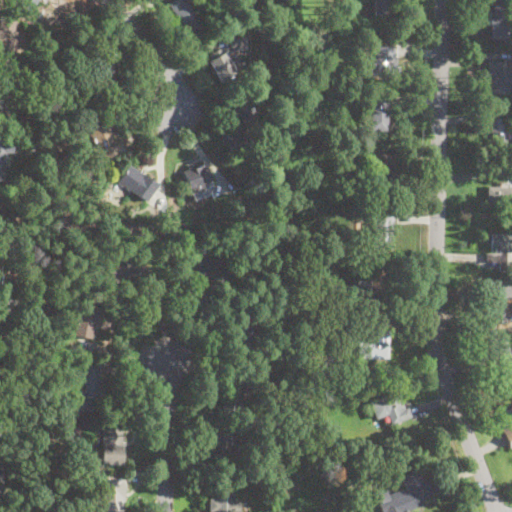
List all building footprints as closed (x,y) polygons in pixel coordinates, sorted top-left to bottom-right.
[(36,0),(26,14),(11,2),(12,0),(36,0)] [(178,23),(162,3),(165,0),(186,0),(194,10),(178,23)] [(393,0),(393,15),(374,15),(374,0),(393,0)] [(509,0),(509,37),(491,37),(491,0),(509,0)] [(224,17),(214,22),(208,10),(218,5),(224,17)] [(70,29),(66,21),(73,18),(76,26),(70,29)] [(18,23),(17,31),(19,32),(11,68),(0,65),(0,23),(1,19),(18,23)] [(236,73),(219,82),(208,61),(225,52),(230,47),(227,32),(243,29),(247,48),(231,52),(226,55),(236,73)] [(105,59),(84,54),(87,38),(108,42),(105,59)] [(395,74),(362,73),(363,56),(374,56),(375,46),(396,47),(395,74)] [(511,65),(511,87),(509,87),(509,93),(489,93),(490,77),(489,77),(489,59),(506,60),(506,65),(511,65)] [(117,81),(113,99),(89,94),(90,88),(94,88),(95,80),(92,79),(96,61),(117,65),(114,80),(117,81)] [(14,84),(14,93),(11,93),(10,113),(22,113),(21,126),(0,124),(0,82),(11,83),(11,84),(14,84)] [(387,130),(370,130),(371,95),(389,96),(387,130)] [(248,115),(248,106),(257,106),(257,115),(248,115)] [(511,145),(511,150),(490,150),(490,118),(511,117),(511,145)] [(248,123),(238,152),(223,146),(233,118),(248,123)] [(113,135),(116,134),(123,149),(100,159),(88,130),(108,122),(113,135)] [(0,179),(5,179),(6,151),(12,152),(13,139),(0,138),(0,179)] [(390,188),(371,188),(372,182),(369,182),(369,161),(389,161),(389,172),(391,172),(390,188)] [(146,201),(118,182),(130,165),(158,184),(146,201)] [(189,190),(183,172),(205,165),(211,183),(189,190)] [(511,186),(511,204),(486,204),(487,185),(511,186)] [(9,222),(16,222),(15,233),(8,233),(8,234),(0,234),(0,195),(9,196),(9,222)] [(47,196),(47,208),(30,208),(30,196),(47,196)] [(358,214),(348,214),(348,206),(357,206),(358,214)] [(394,230),(391,230),(391,248),(371,248),(371,220),(375,221),(375,211),(394,212),(394,230)] [(511,234),(511,253),(507,253),(506,263),(505,263),(505,270),(499,270),(499,262),(485,262),(485,254),(500,254),(500,252),(490,252),(490,242),(487,242),(487,234),(491,234),(511,234)] [(218,278),(191,273),(194,256),(221,261),(218,278)] [(125,258),(125,261),(143,263),(141,282),(124,280),(124,283),(107,281),(109,260),(118,261),(119,257),(125,258)] [(388,269),(388,303),(368,303),(368,297),(359,297),(359,291),(364,291),(365,287),(353,287),(354,272),(369,272),(369,269),(388,269)] [(507,313),(507,321),(484,320),(486,288),(505,289),(504,313),(507,313)] [(46,321),(30,322),(30,300),(46,300),(46,321)] [(101,305),(98,324),(94,323),(91,338),(74,335),(80,301),(101,305)] [(9,317),(2,316),(1,341),(0,340),(0,304),(9,305),(9,317)] [(254,350),(239,354),(230,323),(244,318),(254,350)] [(33,326),(33,335),(24,335),(24,326),(33,326)] [(389,359),(356,358),(356,340),(365,340),(365,339),(369,339),(369,330),(389,331),(389,359)] [(508,346),(511,356),(511,381),(504,384),(501,376),(499,377),(493,362),(495,361),(491,352),(508,346)] [(100,384),(102,384),(102,401),(99,401),(99,410),(81,410),(80,366),(99,366),(100,384)] [(264,372),(262,381),(248,379),(250,369),(264,372)] [(247,379),(239,411),(221,407),(229,374),(247,379)] [(405,408),(408,407),(412,417),(391,425),(388,414),(375,419),(369,401),(398,390),(405,408)] [(122,464),(101,463),(101,444),(104,444),(104,423),(123,423),(122,464)] [(511,446),(509,448),(503,429),(511,425),(511,446)] [(238,444),(238,456),(230,456),(230,467),(213,467),(213,448),(210,448),(210,426),(230,427),(230,437),(233,437),(233,444),(238,444)] [(33,440),(31,448),(23,446),(25,438),(33,440)] [(418,469),(422,480),(434,475),(436,480),(439,479),(443,489),(428,495),(428,497),(419,500),(420,502),(412,505),(411,503),(410,503),(400,477),(418,469)] [(352,481),(343,485),(340,476),(348,473),(352,481)] [(123,511),(103,511),(103,480),(123,480),(123,511)] [(240,511),(213,511),(214,483),(234,484),(234,500),(240,500),(240,511)] [(340,500),(335,502),(332,495),(338,493),(340,500)]
